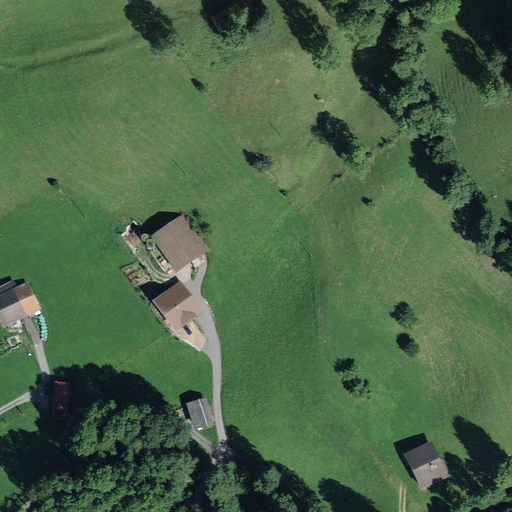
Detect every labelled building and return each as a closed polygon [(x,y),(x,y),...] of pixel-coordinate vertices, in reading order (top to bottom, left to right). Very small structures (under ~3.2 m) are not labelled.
[(230,9),(217,17),(227,35),(241,27),(230,9)] [(184,220),(155,241),(177,270),(205,249),(184,220)] [(13,283),(0,290),(0,311),(6,324),(21,317),(37,309),(26,287),(17,292),(13,283)] [(178,286),(158,301),(177,327),(197,312),(178,286)] [(55,384),(54,410),(68,410),(69,385),(55,384)] [(205,402),(190,407),(197,428),(212,424),(205,402)] [(431,451),(413,459),(426,486),(444,478),(431,451)]
